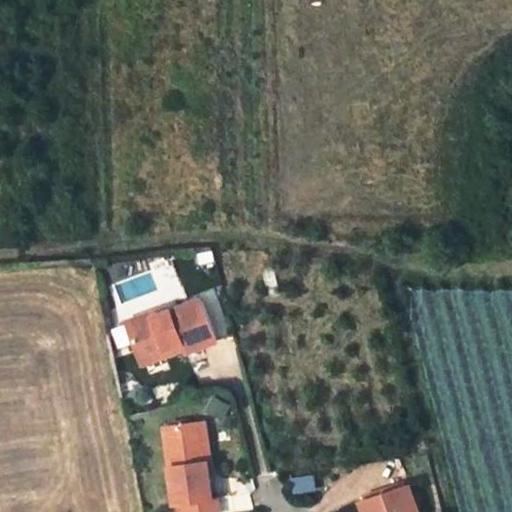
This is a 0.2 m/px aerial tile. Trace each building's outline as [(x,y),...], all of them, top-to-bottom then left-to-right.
[(165,344),(199,333),(185,289),(135,306),(134,303),(109,310),(122,355),(148,345),(146,337),(161,332),(165,344)] [(191,409),(176,410),(180,452),(186,452),(197,451),(191,409)] [(190,488),(186,452),(180,452),(176,410),(145,413),(151,490),(160,490),(190,488)] [(400,511),(390,484),(342,499),(346,511),(400,511)] [(160,505),(202,504),(201,488),(190,488),(160,490),(160,505)]
